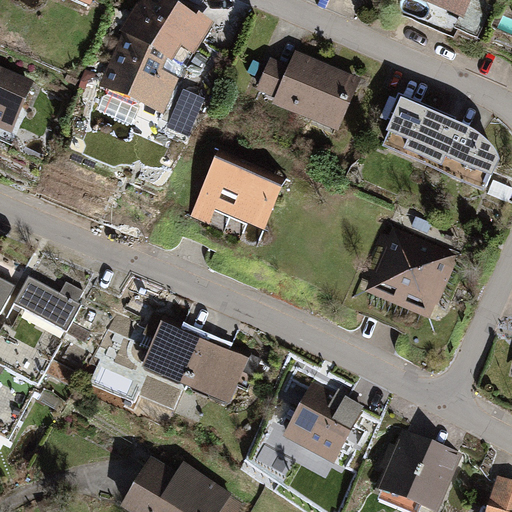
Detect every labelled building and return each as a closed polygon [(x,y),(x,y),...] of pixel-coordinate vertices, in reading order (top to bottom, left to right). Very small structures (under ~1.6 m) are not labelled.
[(96,0),(61,0),(91,13),(96,0)] [(213,28),(168,0),(139,0),(119,37),(122,39),(98,91),(162,119),(178,82),(163,76),(167,68),(172,70),(182,53),(195,59),(213,28)] [(406,0),(465,25),(475,0),(406,0)] [(364,85),(296,54),(289,70),(271,62),(257,93),(275,102),(273,108),(339,139),(364,85)] [(34,88),(0,72),(0,132),(12,138),(34,88)] [(454,129),(402,106),(388,140),(382,156),(485,198),(489,185),(494,187),(502,170),(498,160),(492,153),(487,147),(479,141),(470,136),(454,129)] [(289,181),(221,151),(192,217),(210,226),(217,212),(266,233),(289,181)] [(459,260),(393,231),(390,239),(381,235),(362,276),(373,281),(366,295),(430,324),(459,260)] [(27,279),(0,330),(0,440),(10,445),(83,309),(77,307),(84,295),(66,285),(60,297),(27,279)] [(0,318),(1,319),(16,290),(0,281),(0,318)] [(143,337),(155,342),(162,326),(165,319),(154,314),(143,337)] [(180,334),(162,326),(155,342),(142,371),(187,390),(188,388),(210,336),(184,324),(180,334)] [(234,346),(210,336),(188,388),(187,390),(230,408),(244,375),(250,362),(230,354),(234,346)] [(250,362),(244,375),(255,379),(263,360),(253,356),(250,362)] [(364,407),(311,379),(279,438),(332,466),(364,407)] [(437,511),(461,453),(388,423),(369,470),(378,473),(370,492),(418,511),(437,511)] [(174,477),(147,461),(116,511),(239,511),(244,504),(181,466),(174,477)] [(511,511),(511,482),(494,477),(483,511),(511,511)]
